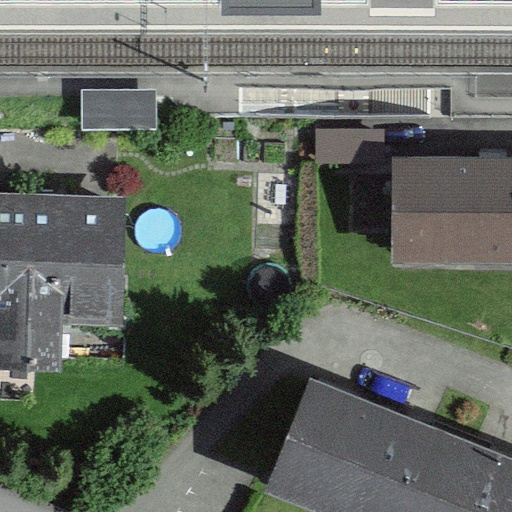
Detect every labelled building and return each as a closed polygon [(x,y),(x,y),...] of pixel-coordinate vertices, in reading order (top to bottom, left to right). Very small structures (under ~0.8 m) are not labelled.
[(90,118),(157,115),(156,81),(89,83),(90,118)] [(372,128),(318,128),(318,157),(372,157),(372,128)] [(402,246),(511,246),(511,163),(403,163),(402,246)] [(57,309),(113,311),(116,203),(0,199),(0,357),(65,359),(66,323),(56,323),(57,309)] [(511,511),(511,459),(488,450),(484,460),(426,437),(430,427),(310,379),(271,476),(362,511),(511,511)]
